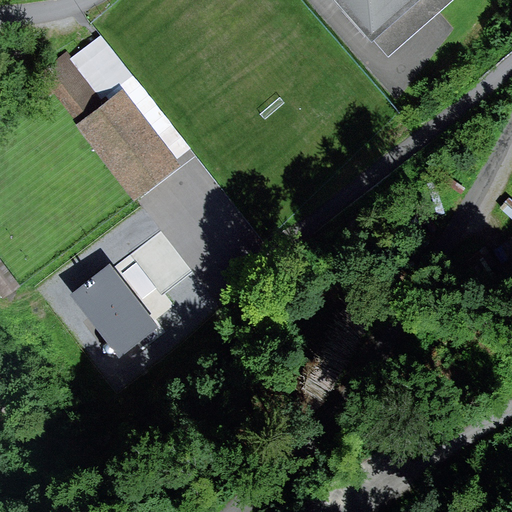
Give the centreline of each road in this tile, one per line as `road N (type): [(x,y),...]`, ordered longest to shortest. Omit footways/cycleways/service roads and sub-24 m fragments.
road 1 (residential): [(511,121),(471,205),(310,444),(239,511)]
road 2 (residential): [(511,408),(451,441),(373,511)]
